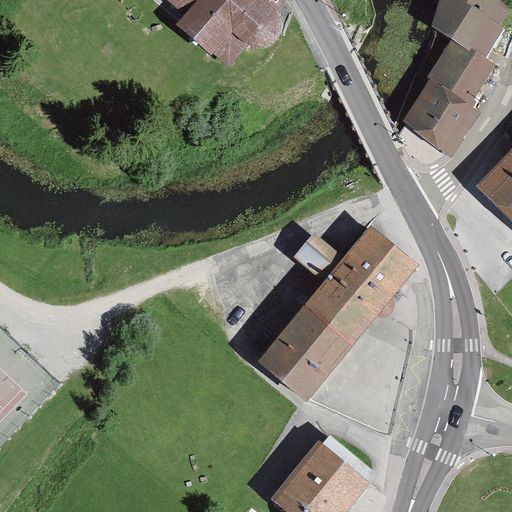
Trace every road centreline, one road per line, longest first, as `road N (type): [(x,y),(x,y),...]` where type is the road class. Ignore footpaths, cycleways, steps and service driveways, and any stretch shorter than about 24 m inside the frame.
road 1 (tertiary): [(308,0),(420,210)]
road 2 (tertiary): [(420,210),(455,304),(450,404)]
road 3 (residential): [(511,83),(484,137),(420,210)]
